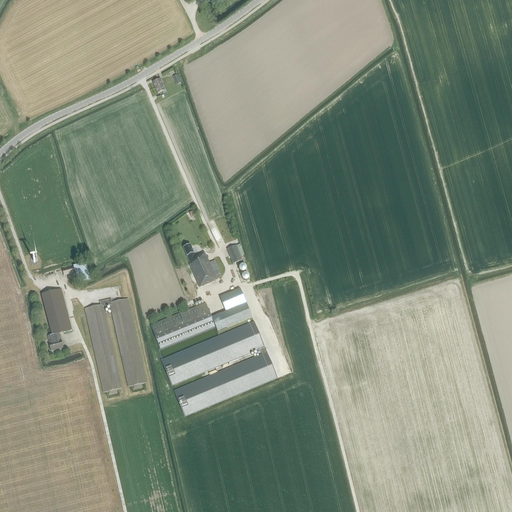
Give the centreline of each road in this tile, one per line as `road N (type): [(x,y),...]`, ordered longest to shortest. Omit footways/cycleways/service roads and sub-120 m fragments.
road 1 (tertiary): [(0,153),(259,0)]
road 2 (track): [(296,273),(356,511)]
road 3 (track): [(125,511),(91,360)]
